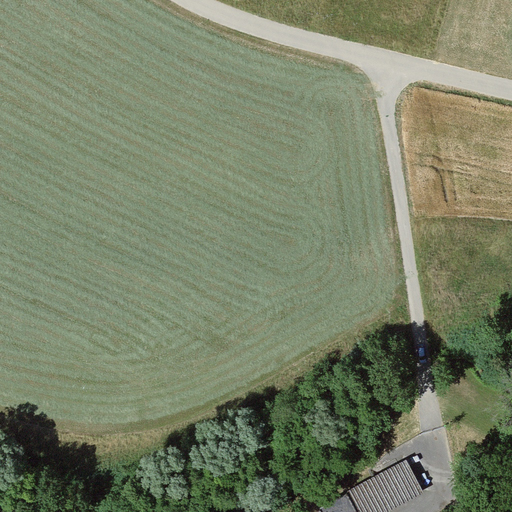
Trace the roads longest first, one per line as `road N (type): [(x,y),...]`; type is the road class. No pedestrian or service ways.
road 1 (track): [(381,61),(435,439)]
road 2 (track): [(185,0),(203,12),(511,97)]
